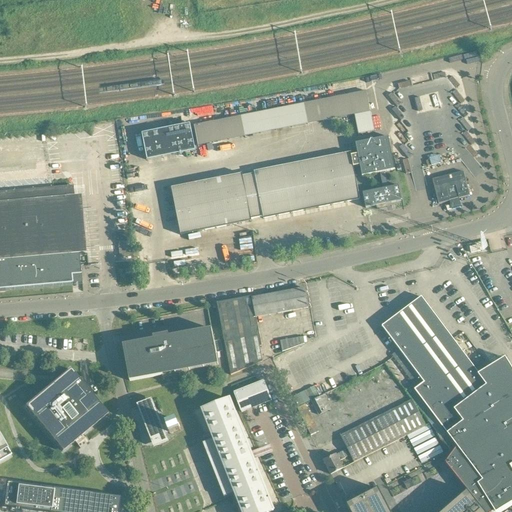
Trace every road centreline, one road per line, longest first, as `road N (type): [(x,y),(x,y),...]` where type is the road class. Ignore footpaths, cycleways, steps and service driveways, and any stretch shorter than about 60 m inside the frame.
road 1 (unclassified): [(103,302),(330,264),(511,217)]
road 2 (track): [(0,60),(248,31),(394,0)]
road 3 (unclassified): [(103,302),(151,511)]
road 4 (unclassified): [(328,495),(273,381)]
road 5 (unknown): [(328,495),(436,438)]
